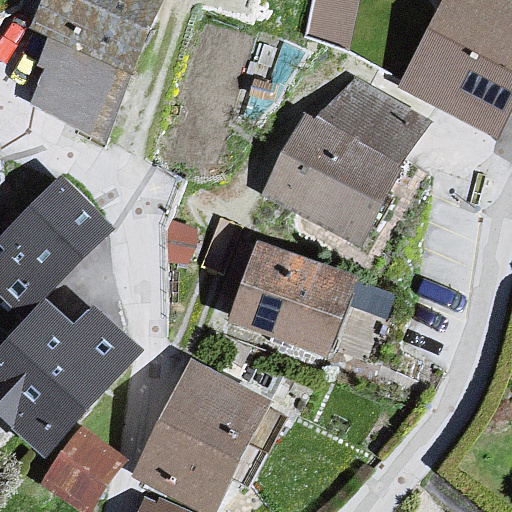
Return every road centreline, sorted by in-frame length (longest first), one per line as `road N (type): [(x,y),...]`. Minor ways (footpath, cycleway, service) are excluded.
road 1 (residential): [(0,127),(139,219),(139,361),(106,511)]
road 2 (residential): [(345,511),(376,485),(470,332),(503,169),(511,159)]
